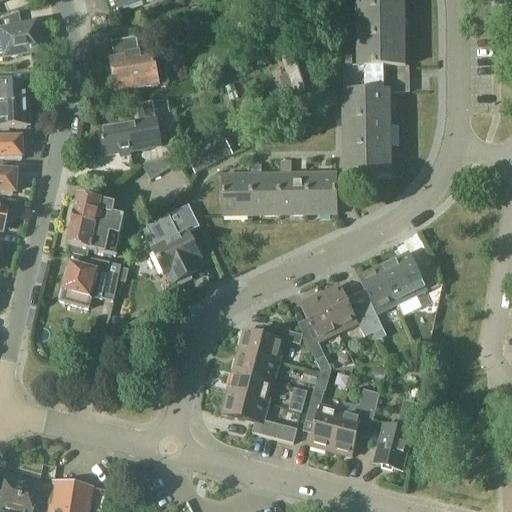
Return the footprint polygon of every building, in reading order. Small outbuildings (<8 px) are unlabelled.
[(113,0),(118,11),(146,0),(113,0)] [(407,94),(405,0),(357,0),(359,68),(344,68),(345,94),(343,94),(345,179),(392,178),(391,94),(407,94)] [(0,60),(4,60),(4,59),(38,53),(37,49),(39,49),(38,39),(35,39),(33,27),(21,30),(18,14),(0,20),(0,60)] [(186,15),(152,21),(154,34),(189,28),(186,15)] [(159,86),(169,85),(164,54),(154,56),(154,55),(141,57),(138,39),(112,43),(115,61),(113,61),(116,80),(113,82),(114,88),(117,89),(118,94),(159,87),(159,86)] [(281,59),(294,99),(317,91),(309,67),(312,66),(308,53),(308,51),(303,52),(303,51),(281,59)] [(26,90),(26,85),(6,86),(6,80),(0,79),(0,107),(29,107),(29,94),(27,94),(27,90),(26,90)] [(131,153),(162,148),(154,104),(136,107),(139,124),(101,130),(105,157),(121,155),(122,158),(131,156),(131,153)] [(30,120),(29,107),(0,107),(0,130),(27,129),(27,124),(28,124),(28,120),(30,120)] [(20,139),(0,139),(0,159),(5,160),(5,162),(21,161),(20,139)] [(195,175),(232,155),(225,142),(188,161),(195,175)] [(151,182),(179,165),(176,158),(147,164),(142,168),(151,182)] [(0,193),(14,194),(15,174),(0,173),(0,193)] [(308,176),(309,217),(337,216),(337,175),(308,176)] [(252,218),(281,217),(280,176),(252,177),(252,218)] [(309,217),(308,176),(280,176),(281,217),(309,217)] [(224,218),(252,218),(252,177),(223,177),(224,218)] [(87,259),(89,250),(111,255),(116,256),(125,218),(114,215),(116,207),(79,199),(69,246),(70,246),(69,255),(87,259)] [(200,228),(189,207),(146,228),(156,249),(153,251),(165,277),(170,275),(175,285),(178,283),(179,286),(192,280),(190,277),(194,276),(191,270),(199,265),(197,261),(202,259),(189,234),(200,228)] [(12,216),(6,215),(7,211),(0,209),(0,233),(2,234),(3,230),(9,231),(12,216)] [(379,270),(397,307),(416,297),(399,260),(379,270)] [(89,311),(99,273),(69,265),(62,291),(59,303),(89,311)] [(359,280),(376,316),(397,307),(379,270),(359,280)] [(423,311),(432,307),(429,301),(433,299),(435,286),(429,273),(418,278),(427,296),(418,300),(423,311)] [(321,298),(338,334),(358,325),(341,288),(321,298)] [(318,344),(338,334),(321,298),(301,307),(318,344)] [(374,335),(377,342),(386,338),(378,320),(369,324),(374,335)] [(360,328),(365,339),(374,335),(369,324),(360,328)] [(240,354),(279,364),(285,342),(245,332),(240,354)] [(300,347),(303,337),(291,334),(288,343),(300,347)] [(316,363),(325,358),(320,347),(310,352),(315,363),(316,363)] [(234,375),(273,385),(279,364),(240,354),(234,375)] [(305,371),(302,383),(316,387),(319,375),(305,371)] [(229,395),(268,405),(273,385),(234,375),(229,395)] [(305,402),(307,394),(294,390),(292,399),(300,401),(296,413),(302,415),(305,402)] [(310,448),(331,453),(342,414),(320,408),(325,393),(315,390),(306,423),(315,426),(310,448)] [(342,414),(331,453),(353,459),(358,437),(368,439),(380,397),(364,392),(360,408),(357,407),(354,417),(342,414)] [(268,405),(229,395),(223,417),(255,425),(252,435),(293,446),(297,432),(263,423),(268,405)] [(403,472),(413,435),(414,430),(418,407),(409,404),(405,419),(401,418),(398,430),(384,427),(374,465),(403,472)] [(50,505),(52,489),(6,476),(0,498),(0,511),(30,511),(34,501),(39,503),(50,505)] [(53,484),(52,489),(50,505),(48,511),(87,511),(90,497),(92,490),(53,484)] [(34,501),(30,511),(37,511),(39,503),(34,501)]
